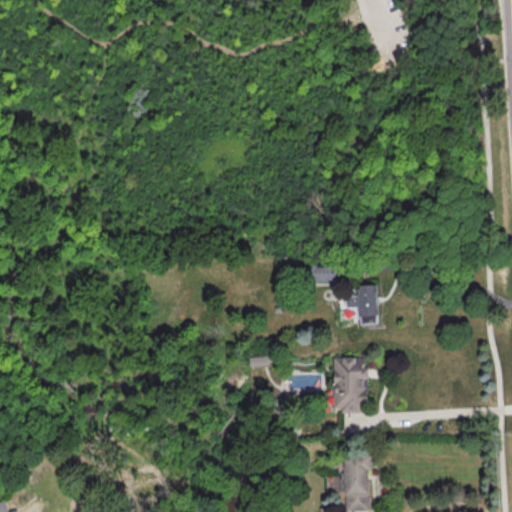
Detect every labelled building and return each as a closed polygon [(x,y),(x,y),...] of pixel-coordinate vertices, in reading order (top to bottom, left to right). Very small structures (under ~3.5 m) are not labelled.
[(336,283),(336,264),(312,265),(313,284),(336,283)] [(346,307),(359,306),(360,323),(378,322),(376,283),(357,284),(357,295),(345,296),(346,307)] [(367,409),(367,367),(365,367),(365,357),(333,357),(333,409),(367,409)] [(344,509),(370,508),(370,456),(343,456),(344,509)] [(17,511),(16,509),(8,511),(5,499),(0,500),(0,511),(17,511)]
